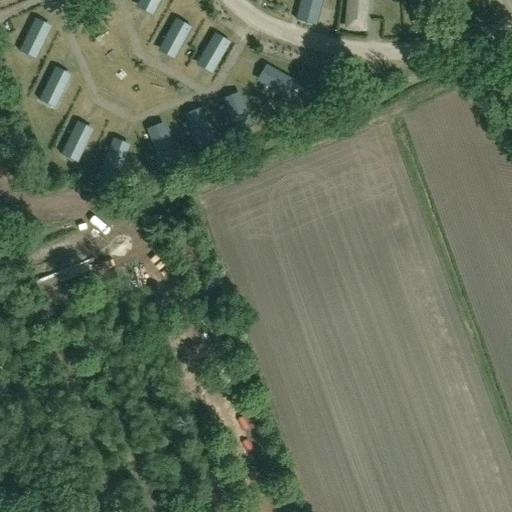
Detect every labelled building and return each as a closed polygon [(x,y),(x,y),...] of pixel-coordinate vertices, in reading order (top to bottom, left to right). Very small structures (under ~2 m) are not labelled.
[(302,0),(297,21),(315,26),(321,0),(302,0)] [(349,0),(347,28),(364,30),(366,0),(349,0)] [(410,0),(415,24),(422,23),(423,26),(434,23),(431,11),(429,11),(426,0),(410,0)] [(171,33),(164,46),(170,49),(175,52),(183,38),(185,39),(191,28),(176,20),(169,32),(171,33)] [(25,41),(19,53),(35,60),(41,48),(39,47),(45,34),(40,32),(34,28),(27,42),(25,41)] [(210,47),(203,60),(209,63),(214,66),(221,53),(223,54),(230,43),(215,34),(208,46),(210,47)] [(272,72),(266,83),(279,91),(278,93),(289,99),(298,84),(286,78),(285,80),(272,72)] [(45,90),(39,102),(55,109),(61,97),(59,96),(65,83),(60,80),(54,77),(47,91),(45,90)] [(234,104),(228,107),(234,121),(232,122),(236,134),(252,128),(247,115),(245,116),(240,102),(234,104)] [(196,120),(190,123),(196,137),(194,138),(198,150),(214,143),(209,131),(207,132),(201,118),(196,120)] [(67,145),(61,156),(77,163),(83,151),(81,150),(87,137),(82,135),(76,132),(69,146),(67,145)] [(159,135),(152,137),(158,152),(156,152),(161,164),(177,158),(172,145),(169,146),(164,133),(159,135)] [(105,162),(100,174),(116,180),(121,167),(119,167),(124,153),(119,151),(113,148),(107,163),(105,162)]
